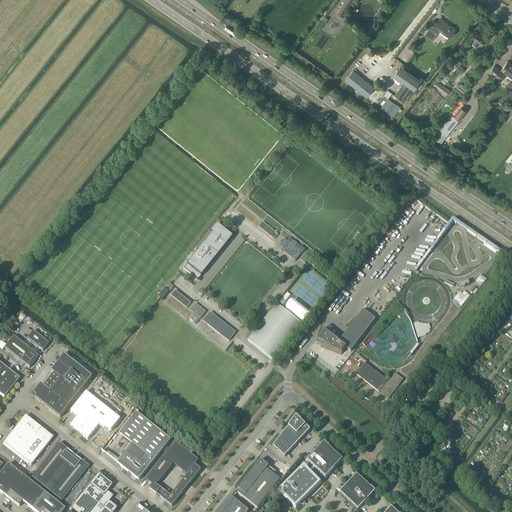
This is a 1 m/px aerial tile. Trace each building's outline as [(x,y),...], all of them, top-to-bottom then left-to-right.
[(352,0),(345,0),(337,13),(342,16),(352,0)] [(447,25),(448,24),(441,19),(438,23),(434,20),(428,27),(429,28),(425,34),(433,40),(438,33),(440,30),(449,37),(450,37),(455,29),(451,26),(450,27),(447,25)] [(472,43),(477,47),(479,44),(481,46),(486,40),(477,33),(472,39),(475,41),(472,43)] [(494,66),(490,71),(501,80),(506,74),(511,78),(511,64),(508,61),(501,70),(494,66)] [(414,91),(415,89),(420,82),(400,68),(394,77),(407,86),(404,89),(401,87),(395,96),(398,98),(405,103),(413,91),(414,91)] [(345,80),(356,88),(367,97),(375,87),(353,70),(345,80)] [(450,90),(438,80),(434,86),(443,93),(441,94),(445,97),(446,95),(450,90)] [(461,83),(455,91),(462,96),(468,89),(461,83)] [(380,107),(393,116),(400,107),(387,98),(380,107)] [(455,116),(461,108),(457,105),(450,113),(451,114),(439,130),(447,136),(460,119),(455,116)] [(466,112),(461,108),(455,116),(460,119),(466,112)] [(439,130),(435,135),(442,140),(446,135),(439,130)] [(262,222),(258,228),(274,240),(278,235),(262,222)] [(187,265),(184,269),(192,275),(192,276),(198,280),(206,270),(215,259),(225,246),(233,237),(232,236),(217,224),(212,230),(209,234),(196,250),(198,251),(187,265)] [(284,240),(282,242),(279,246),(284,250),(283,252),(295,262),(302,253),(298,250),(297,250),(284,240)] [(305,264),(308,259),(304,256),(300,260),(305,264)] [(171,296),(187,308),(190,304),(175,291),(171,296)] [(282,306),(290,296),(287,293),(279,303),(282,306)] [(310,315),(292,301),(286,309),(304,323),(310,315)] [(190,311),(200,319),(206,312),(195,304),(190,311)] [(247,341),(274,362),(303,326),(276,305),(247,341)] [(339,342),(338,343),(346,349),(350,353),(375,320),(363,311),(339,342)] [(203,322),(222,336),(228,342),(235,333),(210,313),(203,322)] [(317,341),(316,344),(320,346),(341,355),(341,354),(344,352),(346,349),(338,343),(322,330),(317,341)] [(27,339),(42,352),(48,344),(33,331),(27,339)] [(4,349),(29,368),(38,357),(35,354),(36,353),(32,351),(32,352),(13,337),(4,349)] [(50,392),(41,385),(33,394),(36,397),(35,399),(60,418),(92,378),(64,356),(51,372),(61,379),(50,392)] [(0,364),(0,395),(4,399),(5,396),(6,397),(20,379),(17,377),(16,377),(0,364)] [(365,364),(356,375),(380,394),(388,400),(403,380),(395,374),(388,383),(387,382),(387,381),(365,364)] [(86,393),(72,411),(70,413),(78,417),(70,427),(87,440),(99,426),(111,431),(120,420),(86,393)] [(439,424),(444,428),(453,415),(448,412),(439,424)] [(132,475),(136,479),(138,481),(152,464),(171,440),(136,413),(119,435),(132,445),(117,464),(128,473),(129,472),(132,474),(132,475)] [(292,422),(273,447),(272,448),(277,452),(277,451),(284,458),(310,430),(309,430),(310,429),(306,425),(305,426),(300,422),(301,421),(297,417),(296,418),(296,417),(296,418),(295,417),(291,422),(292,422)] [(30,424),(28,422),(29,421),(25,418),(20,424),(20,423),(19,423),(3,444),(30,466),(52,439),(40,429),(40,430),(31,423),(30,424)] [(164,457),(174,465),(187,475),(170,497),(165,492),(160,498),(171,507),(201,470),(195,466),(199,461),(176,443),(164,457)] [(320,448),(307,462),(325,479),(342,461),(343,460),(338,456),(338,457),(324,444),(323,443),(319,448),(320,448)] [(57,446),(31,478),(61,502),(86,470),(88,467),(81,461),(72,454),(59,444),(57,446)] [(158,484),(174,465),(164,457),(146,480),(152,485),(149,489),(156,495),(161,489),(156,485),(157,484),(158,484)] [(237,494),(257,509),(280,481),(266,470),(269,467),(266,464),(263,463),(260,460),(237,489),(240,491),(237,494)] [(279,475),(277,478),(281,481),(291,468),(283,462),(281,465),(285,468),(279,475)] [(22,502),(31,509),(44,493),(8,464),(0,474),(0,493),(18,507),(22,502)] [(301,468),(281,488),(278,492),(295,509),(300,504),(299,504),(300,504),(299,503),(300,502),(301,502),(302,501),(302,500),(304,498),(305,499),(320,483),(308,471),(303,466),(301,468)] [(371,487),(370,487),(356,474),(356,475),(356,474),(351,478),(352,479),(339,493),(357,510),(375,492),(375,491),(371,487)] [(98,475),(97,475),(70,509),(74,511),(114,511),(116,510),(107,503),(106,505),(100,500),(103,496),(103,497),(112,486),(111,485),(111,484),(110,485),(98,475)] [(44,493),(31,509),(34,511),(62,511),(65,509),(44,493)] [(231,497),(218,511),(247,511),(248,511),(231,497)]
